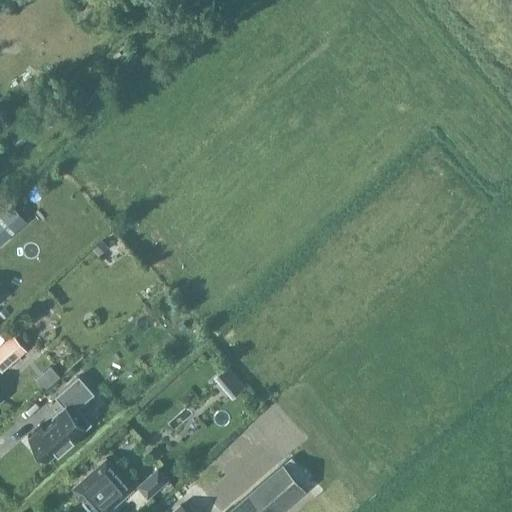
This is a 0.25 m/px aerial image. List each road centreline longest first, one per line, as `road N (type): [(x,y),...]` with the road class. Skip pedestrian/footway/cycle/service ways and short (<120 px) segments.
road 1 (residential): [(410,238),(237,95),(172,21)]
road 2 (residential): [(410,238),(433,68)]
road 3 (residential): [(511,360),(410,238)]
